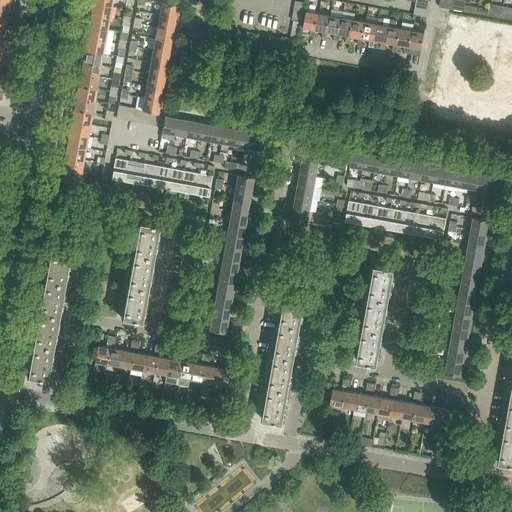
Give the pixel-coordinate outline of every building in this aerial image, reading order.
[(416,0),(414,13),(416,14),(421,15),(428,16),(430,0),(416,0)] [(451,8),(452,0),(439,0),(439,6),(451,8)] [(464,11),(465,4),(465,0),(452,0),(451,8),(464,11)] [(90,6),(89,13),(109,17),(111,5),(93,2),(92,6),(90,6)] [(160,2),(158,14),(175,17),(176,13),(177,13),(179,6),(177,5),(160,2)] [(489,8),(488,15),(501,17),(502,10),(503,5),(490,2),(489,8)] [(476,13),(478,6),(465,4),(464,11),(476,13)] [(476,13),(488,15),(489,8),(478,6),(476,13)] [(314,36),(316,29),(318,12),(306,10),(303,27),(311,28),(310,35),(314,36)] [(511,19),(511,11),(502,10),(501,17),(511,19)] [(330,14),(318,12),(316,29),(323,30),(321,37),(326,38),(327,31),(330,14)] [(89,13),(87,21),(89,22),(89,26),(107,29),(109,17),(89,13)] [(174,21),(175,17),(158,14),(156,25),(174,29),(176,21),(174,21)] [(339,33),(342,17),(330,14),(327,31),(334,32),(333,39),(338,40),(339,33)] [(224,16),(221,30),(233,32),(235,22),(231,21),(231,17),(225,16),(224,16)] [(350,42),(351,35),(354,19),(342,17),(339,33),(346,34),(345,42),(350,42)] [(390,18),(389,25),(386,42),(393,43),(392,50),(397,51),(398,44),(400,27),(395,26),(397,19),(390,18)] [(362,37),(365,21),(354,19),(351,35),(358,36),(357,44),(361,45),(363,37),(362,37)] [(377,23),(374,39),(381,41),(380,48),(385,49),(386,42),(389,25),(384,24),(384,20),(378,19),(377,23)] [(511,32),(439,19),(431,65),(462,70),(465,54),(481,57),(485,58),(486,58),(487,59),(489,60),(490,61),(491,62),(492,63),(493,64),(493,65),(494,67),(494,68),(494,69),(494,70),(495,88),(495,90),(495,91),(496,93),(497,94),(497,95),(498,95),(499,96),(500,97),(501,97),(502,98),(506,98),(507,98),(508,98),(509,98),(510,98),(511,98),(511,97),(511,32)] [(377,23),(365,21),(362,37),(363,37),(370,39),(368,46),(373,47),(374,39),(377,23)] [(173,37),(174,29),(156,25),(154,37),(171,41),(171,37),(173,37)] [(86,29),(84,37),(105,41),(107,29),(89,26),(88,30),(86,29)] [(410,46),(412,30),(400,27),(398,44),(405,45),(404,52),(409,53),(410,46)] [(424,32),(412,30),(410,46),(409,53),(420,55),(424,32)] [(84,37),(83,45),(85,45),(84,49),(103,53),(105,41),(84,37)] [(170,45),(171,41),(154,37),(152,49),(170,53),(172,45),(170,45)] [(82,53),(80,61),(101,64),(103,53),(84,49),(83,53),(82,53)] [(169,60),(170,53),(152,49),(149,61),(166,64),(167,60),(169,60)] [(80,61),(79,68),(81,69),(80,73),(98,76),(101,64),(80,61)] [(166,68),(166,64),(149,61),(147,73),(166,76),(167,68),(166,68)] [(131,75),(132,70),(125,69),(122,81),(129,82),(131,75)] [(77,76),(76,84),(96,88),(98,76),(80,73),(79,77),(77,76)] [(164,84),(166,76),(147,73),(145,85),(162,88),(163,84),(164,84)] [(76,84),(74,92),(76,92),(76,97),(94,100),(96,88),(76,84)] [(161,92),(162,88),(145,85),(143,97),(161,100),(163,92),(161,92)] [(73,100),(72,108),(92,112),(94,100),(76,97),(75,101),(73,100)] [(160,108),(161,100),(143,97),(141,109),(143,109),(149,110),(155,111),(158,112),(158,107),(160,108)] [(122,118),(128,120),(130,107),(124,106),(122,118)] [(128,120),(134,121),(136,108),(130,107),(128,120)] [(72,108),(70,116),(72,116),(71,120),(90,124),(92,112),(72,108)] [(134,121),(140,122),(143,109),(141,109),(136,108),(134,121)] [(140,122),(146,123),(149,110),(143,109),(140,122)] [(146,123),(153,124),(155,111),(149,110),(146,123)] [(153,124),(159,125),(161,113),(158,112),(155,111),(153,124)] [(174,133),(177,116),(169,114),(169,116),(165,115),(162,131),(174,133)] [(185,117),(177,116),(174,133),(186,135),(189,120),(185,119),(185,117)] [(193,120),(189,120),(186,135),(198,138),(201,120),(193,119),(193,120)] [(69,124),(67,132),(88,136),(90,124),(71,120),(71,124),(69,124)] [(209,122),(201,120),(198,138),(209,140),(212,124),(208,123),(209,122)] [(216,125),(212,124),(209,140),(221,142),(224,124),(217,123),(216,125)] [(232,126),(224,124),(221,142),(233,144),(236,128),(232,127),(232,126)] [(240,129),(236,128),(233,144),(245,146),(248,129),(240,127),(240,129)] [(256,130),(248,129),(245,146),(257,149),(260,132),(255,132),(256,130)] [(67,132),(66,140),(68,140),(67,144),(86,148),(88,136),(67,132)] [(263,133),(260,132),(257,149),(269,151),(272,135),(271,134),(271,133),(264,132),(263,133)] [(64,148),(63,156),(83,159),(86,148),(67,144),(66,148),(64,148)] [(301,156),(303,156),(302,160),(318,163),(321,151),(304,148),(304,149),(303,148),(302,156),(301,156)] [(362,168),(365,150),(358,149),(357,150),(353,149),(350,165),(362,168)] [(374,170),(377,154),(373,153),(373,151),(365,150),(362,168),(374,170)] [(381,153),(381,155),(377,154),(374,170),(386,172),(389,154),(381,153)] [(398,174),(401,158),(397,157),(397,156),(389,154),(386,172),(398,174)] [(63,156),(62,163),(63,164),(63,168),(81,171),(83,159),(63,156)] [(111,177),(125,180),(129,160),(115,157),(111,177)] [(405,157),(405,159),(401,158),(398,174),(410,176),(413,159),(405,157)] [(421,179),(424,162),(420,162),(420,160),(413,159),(410,176),(421,179)] [(125,180),(139,182),(143,163),(129,160),(125,180)] [(300,164),(298,172),(316,175),(318,163),(302,160),(302,164),(300,164)] [(429,162),(429,163),(424,162),(421,179),(433,181),(437,163),(429,162)] [(139,182),(153,185),(157,165),(143,163),(139,182)] [(445,183),(448,167),(444,166),(444,164),(437,163),(433,181),(445,183)] [(153,185),(167,188),(171,168),(157,165),(153,185)] [(452,166),(452,167),(448,167),(445,183),(457,185),(460,167),(452,166)] [(469,187),(472,171),(468,170),(468,169),(460,167),(457,185),(469,187)] [(60,172),(59,179),(60,179),(60,180),(71,182),(76,183),(79,183),(81,171),(63,168),(62,172),(60,171),(60,172)] [(167,188),(181,190),(185,170),(171,168),(167,188)] [(181,190),(195,193),(199,173),(185,170),(181,190)] [(476,170),(476,172),(472,171),(469,187),(481,189),(484,172),(476,170)] [(298,172),(297,180),(299,180),(298,184),(314,187),(321,188),(323,176),(316,175),(298,172)] [(493,192),(496,175),(491,175),(492,173),(484,172),(481,189),(493,192)] [(208,195),(212,175),(199,173),(195,193),(208,195)] [(237,174),(235,186),(253,189),(254,182),(252,181),(253,177),(237,174)] [(500,175),(499,176),(496,175),(493,192),(505,194),(507,177),(507,176),(500,175)] [(347,185),(359,187),(360,180),(355,179),(348,178),(347,185)] [(296,188),(294,196),(318,200),(319,200),(321,188),(314,187),(298,184),(297,188),(296,188)] [(235,186),(233,198),(249,201),(249,197),(251,197),(253,189),(235,186)] [(430,201),(431,193),(419,191),(418,198),(430,201)] [(483,192),(481,200),(489,202),(491,194),(483,192)] [(294,196),(293,203),(294,204),(294,208),(310,211),(316,212),(318,200),(294,196)] [(233,198),(231,210),(248,213),(250,205),(248,205),(249,201),(233,198)] [(349,200),(345,220),(359,222),(363,202),(349,200)] [(359,222),(373,225),(377,205),(363,202),(359,222)] [(373,225),(387,227),(390,208),(377,205),(373,225)] [(291,212),(290,219),(291,219),(291,220),(308,223),(310,211),(294,208),(293,212),(291,211),(291,212)] [(387,227),(401,230),(404,210),(390,208),(387,227)] [(231,210),(229,222),(244,224),(245,220),(247,221),(248,213),(231,210)] [(401,230),(415,233),(418,213),(404,210),(401,230)] [(415,233),(429,235),(432,215),(426,214),(418,213),(415,233)] [(429,235),(442,238),(446,218),(432,215),(429,235)] [(471,229),(489,232),(490,224),(488,224),(489,220),(473,217),(471,229)] [(158,238),(156,238),(159,224),(138,220),(138,221),(140,221),(134,253),(153,256),(155,243),(157,244),(157,243),(155,243),(156,238),(158,238)] [(229,222),(226,233),(244,237),(245,229),(244,229),(244,224),(229,222)] [(469,241),(485,244),(486,240),(487,240),(489,232),(471,229),(469,241)] [(226,233),(224,245),(240,248),(241,244),(243,244),(244,237),(226,233)] [(486,248),(484,248),(485,244),(469,241),(467,253),(484,256),(486,248)] [(224,245),(222,257),(240,260),(241,253),(239,253),(240,248),(224,245)] [(46,280),(67,284),(72,252),(49,248),(51,249),(46,280)] [(150,269),(153,256),(134,253),(128,285),(147,288),(149,275),(151,275),(149,274),(150,270),(152,270),(150,269)] [(465,264),(481,267),(481,263),(483,264),(484,256),(467,253),(465,264)] [(222,257),(220,269),(236,272),(237,268),(238,268),(240,260),(222,257)] [(356,359),(377,363),(394,267),(373,263),(373,264),(375,264),(358,359),(356,359)] [(481,272),(480,271),(481,267),(465,264),(462,276),(480,279),(481,272)] [(220,269),(218,281),(235,284),(237,276),(235,276),(236,272),(220,269)] [(460,288),(476,291),(477,287),(479,287),(480,279),(462,276),(460,288)] [(40,312),(61,316),(67,284),(46,280),(40,312)] [(218,281),(216,293),(231,296),(232,292),(234,292),(235,284),(218,281)] [(145,301),(147,288),(128,285),(123,316),(120,316),(141,320),(144,307),(145,307),(145,306),(144,306),(144,301),(146,302),(146,301),(145,301)] [(477,296),(476,295),(476,291),(460,288),(458,300),(476,303),(477,296)] [(281,323),(302,327),(308,295),(285,291),(287,292),(281,323)] [(216,293),(213,305),(231,308),(232,300),(231,300),(231,296),(216,293)] [(456,312),(472,315),(473,311),(474,311),(476,303),(458,300),(456,312)] [(213,305),(211,317),(227,319),(228,315),(230,316),(231,308),(213,305)] [(34,344),(55,348),(61,316),(40,312),(34,344)] [(473,319),(471,319),(472,315),(456,312),(454,324),(471,327),(473,319)] [(204,315),(202,327),(225,331),(227,331),(228,324),(226,323),(227,319),(211,317),(204,315)] [(297,359),(302,327),(281,323),(276,355),(297,359)] [(448,323),(446,335),(451,336),(468,339),(468,334),(470,335),(471,327),(454,324),(448,323)] [(468,343),(467,343),(468,339),(451,336),(449,348),(467,351),(468,343)] [(98,344),(93,368),(105,371),(107,363),(110,347),(110,343),(106,342),(106,346),(98,344)] [(26,375),(49,380),(55,348),(34,344),(28,375),(26,375)] [(438,350),(438,353),(443,354),(442,359),(447,359),(463,362),(464,358),(466,358),(467,351),(449,348),(439,346),(438,350)] [(110,347),(107,363),(118,365),(121,349),(110,347)] [(427,348),(425,355),(432,357),(433,357),(435,350),(434,349),(427,348)] [(121,349),(118,365),(130,367),(133,351),(121,349)] [(133,351),(130,367),(142,369),(145,353),(133,351)] [(145,353),(142,369),(154,372),(157,355),(145,353)] [(166,374),(169,357),(157,355),(154,372),(166,374)] [(270,387),(291,391),(297,359),(276,355),(270,387)] [(176,383),(181,359),(169,357),(166,374),(165,381),(176,383)] [(193,362),(181,359),(176,383),(188,386),(189,378),(193,362)] [(464,366),(463,366),(463,362),(447,359),(445,371),(456,373),(460,374),(461,374),(463,374),(464,366)] [(193,362),(189,378),(202,380),(205,364),(193,362)] [(205,364),(202,380),(213,382),(216,366),(205,364)] [(228,368),(216,366),(213,382),(225,385),(228,368)] [(285,423),(291,391),(270,387),(264,418),(262,418),(285,423)] [(333,387),(330,409),(342,411),(343,406),(342,406),(345,390),(333,387)] [(357,392),(345,390),(342,406),(343,406),(354,408),(357,392)] [(354,408),(353,414),(365,416),(366,411),(369,394),(357,392),(354,408)] [(378,413),(381,396),(369,394),(366,411),(378,413)] [(378,413),(377,417),(389,419),(390,415),(393,398),(381,396),(378,413)] [(405,400),(393,398),(390,415),(402,417),(405,400)] [(402,417),(413,419),(417,402),(405,400),(402,417)] [(428,405),(417,402),(413,419),(425,421),(428,405)] [(440,407),(428,405),(425,421),(437,423),(440,407)] [(452,409),(440,407),(437,423),(449,426),(452,409)] [(452,409),(449,426),(461,428),(464,411),(452,409)] [(511,463),(511,430),(505,430),(500,461),(498,461),(497,461),(511,463)]
